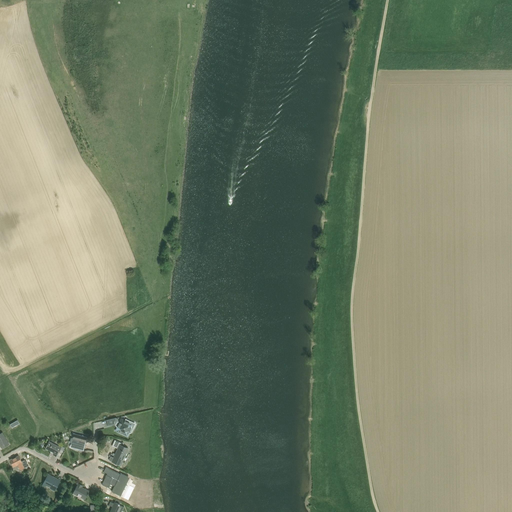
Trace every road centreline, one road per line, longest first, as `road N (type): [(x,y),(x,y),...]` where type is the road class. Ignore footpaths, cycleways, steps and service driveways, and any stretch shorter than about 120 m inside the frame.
road 1 (track): [(387,0),(351,311),(378,511)]
road 2 (residential): [(96,424),(96,485),(25,449),(0,460)]
